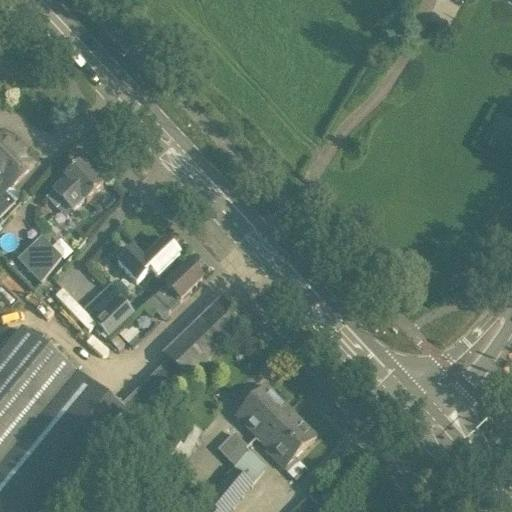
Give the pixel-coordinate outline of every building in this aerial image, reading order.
[(0,219),(20,199),(11,190),(33,168),(13,149),(16,146),(3,133),(0,136),(0,219)] [(103,188),(80,163),(61,180),(63,182),(51,194),(51,195),(45,200),(55,211),(62,205),(71,215),(83,204),(85,205),(103,188)] [(62,261),(41,239),(16,263),(40,288),(62,261)] [(180,259),(164,242),(143,262),(140,258),(124,273),(135,286),(148,274),(156,281),(180,259)] [(202,283),(187,267),(141,310),(150,319),(155,314),(161,322),(202,283)] [(116,299),(91,323),(108,341),(133,317),(116,299)] [(140,429),(141,429),(246,329),(220,302),(161,358),(167,364),(118,411),(140,429)] [(0,361),(0,511),(73,511),(141,430),(140,429),(118,411),(23,333),(0,361)] [(289,411),(291,409),(271,387),(239,417),(258,438),(289,411)] [(289,411),(258,438),(270,451),(268,452),(282,467),(281,468),(284,471),(297,460),(296,460),(319,439),(291,409),(289,411)] [(144,458),(161,467),(179,477),(191,456),(192,454),(202,435),(183,426),(180,433),(162,423),(144,458)] [(230,464),(246,449),(233,437),(218,452),(230,464)] [(265,468),(246,449),(230,464),(233,468),(195,511),(233,511),(253,489),(268,471),(265,468)] [(293,511),(327,511),(331,508),(315,491),(293,511)]
